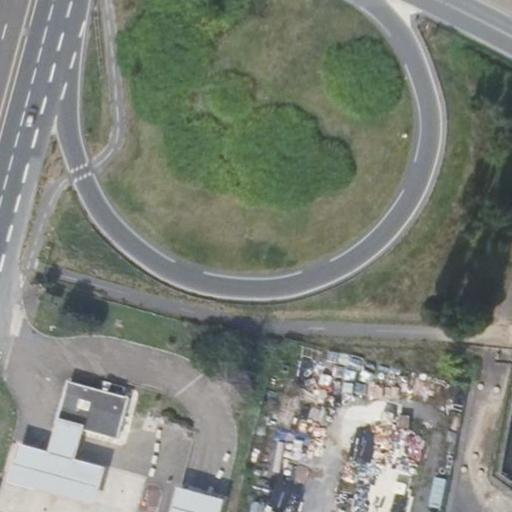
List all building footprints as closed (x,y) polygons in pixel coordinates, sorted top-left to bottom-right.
[(273,360),(276,350),(267,346),(265,358),(273,360)] [(59,424),(86,431),(118,440),(130,397),(110,391),(113,380),(105,378),(100,388),(72,379),(59,424)] [(400,511),(422,437),(375,424),(380,408),(307,388),(295,428),(372,451),(354,511),(400,511)] [(77,460),(86,431),(59,424),(51,452),(21,445),(11,485),(99,509),(110,470),(77,460)] [(222,511),(225,501),(181,489),(173,511),(222,511)]
